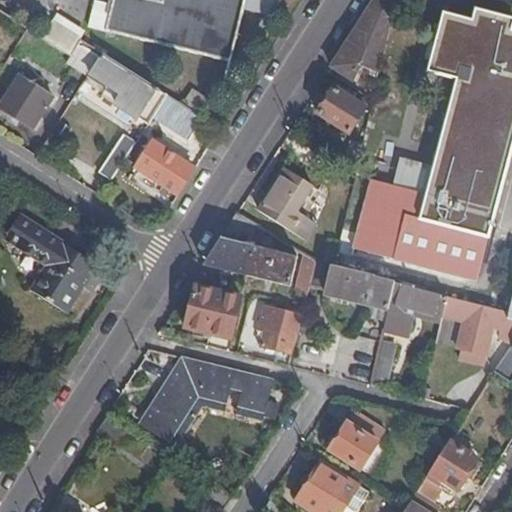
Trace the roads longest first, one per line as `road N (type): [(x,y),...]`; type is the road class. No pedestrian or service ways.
road 1 (residential): [(173,254),(336,0)]
road 2 (residential): [(9,511),(123,332)]
road 3 (residential): [(123,332),(328,383)]
road 4 (residential): [(173,254),(0,153)]
road 5 (residential): [(245,511),(328,383)]
road 6 (residential): [(328,383),(454,417)]
